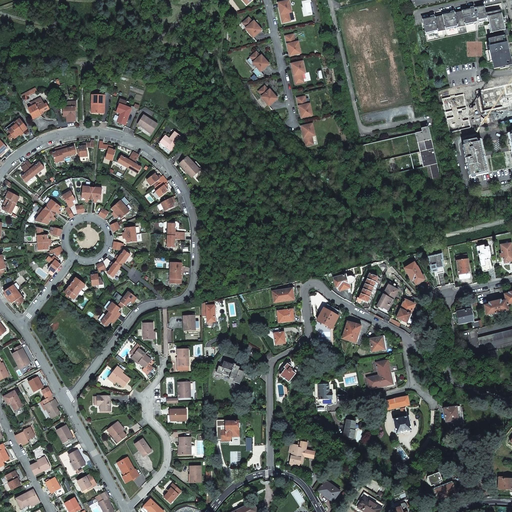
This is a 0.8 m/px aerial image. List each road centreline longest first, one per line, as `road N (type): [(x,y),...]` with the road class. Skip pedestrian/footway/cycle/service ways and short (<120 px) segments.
road 1 (residential): [(0,175),(33,144),(63,133),(127,137),(152,153),(188,194),(196,225),(190,292),(162,303)]
road 2 (residential): [(408,341),(307,284),(306,342),(269,367),(271,472)]
road 3 (residential): [(125,509),(166,460),(166,441),(148,416),(148,391),(164,359),(162,303)]
road 4 (residential): [(511,280),(445,295),(450,382)]
road 5 (residential): [(162,303),(134,316),(65,401)]
road 6 (residential): [(125,509),(65,401)]
road 7 (residential): [(73,256),(85,261),(104,252),(102,225),(74,222),(68,250)]
